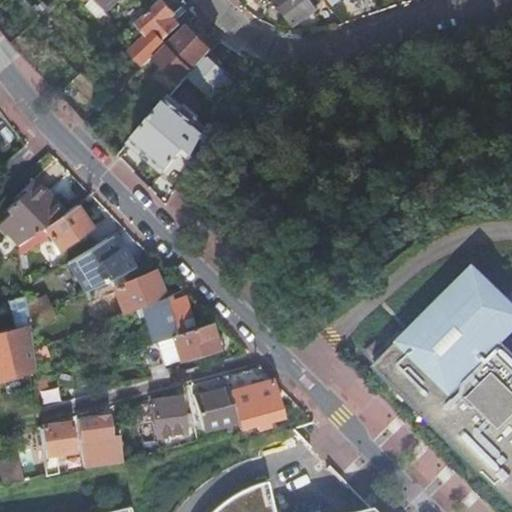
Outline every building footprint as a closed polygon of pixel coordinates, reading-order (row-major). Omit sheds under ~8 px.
[(96,19),(106,10),(96,0),(90,0),(84,6),(96,19)] [(116,0),(96,0),(106,10),(116,0)] [(174,15),(160,0),(136,23),(146,34),(128,51),(144,67),(153,57),(164,46),(165,45),(161,41),(177,25),(171,18),(174,15)] [(273,0),(292,26),(313,11),(306,0),(273,0)] [(209,51),(184,26),(165,45),(164,46),(153,57),(179,84),(189,73),(209,51)] [(180,85),(209,51),(189,73),(179,84),(180,85)] [(224,71),(206,55),(188,76),(210,95),(224,71)] [(169,98),(131,141),(166,172),(186,150),(180,144),(198,124),(169,98)] [(47,195),(31,179),(12,199),(13,201),(4,209),(8,213),(0,221),(0,228),(17,245),(41,228),(63,212),(47,195)] [(89,229),(73,205),(63,212),(41,228),(47,237),(60,256),(79,243),(76,238),(82,233),(89,229)] [(41,228),(17,245),(19,256),(47,237),(41,228)] [(104,238),(66,261),(83,292),(130,269),(118,249),(113,253),(107,243),(104,238)] [(511,351),(502,341),(511,331),(511,303),(476,267),(377,365),(511,502),(511,351)] [(111,288),(121,314),(134,309),(162,298),(151,272),(144,275),(139,277),(136,273),(126,277),(127,282),(111,288)] [(141,314),(151,343),(155,342),(192,329),(183,302),(182,298),(181,298),(177,292),(162,298),(134,309),(136,316),(141,314)] [(25,307),(27,319),(48,309),(42,297),(25,307)] [(48,309),(27,319),(28,326),(29,333),(54,320),(48,309)] [(192,329),(155,342),(162,364),(176,359),(177,361),(216,350),(214,342),(207,324),(192,329)] [(25,408),(38,406),(35,382),(33,365),(31,350),(29,333),(28,326),(0,332),(0,380),(23,375),(24,383),(22,384),(25,408)] [(43,345),(31,350),(33,365),(48,359),(43,345)] [(238,425),(239,428),(258,423),(280,417),(271,381),(257,368),(224,376),(227,387),(238,425)] [(204,434),(238,425),(227,387),(193,396),(204,434)] [(184,433),(179,400),(151,403),(156,438),(184,433)] [(77,420),(83,466),(92,464),(90,441),(111,438),(109,416),(77,420)] [(41,429),(44,455),(76,450),(73,426),(41,429)] [(0,471),(4,488),(25,482),(19,458),(0,462),(0,471)] [(374,511),(369,507),(347,511),(273,511),(266,481),(257,484),(248,487),(234,493),(215,507),(210,511),(374,511)]
